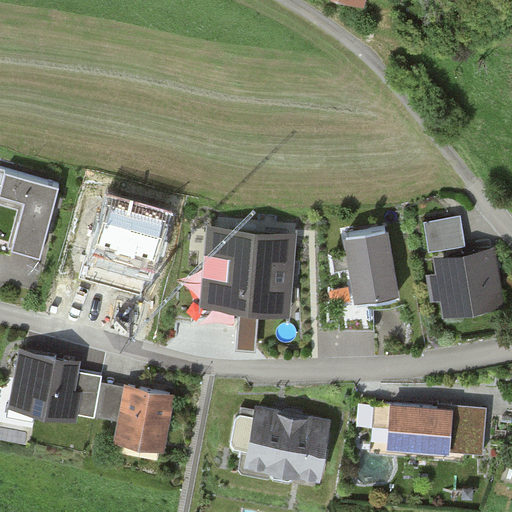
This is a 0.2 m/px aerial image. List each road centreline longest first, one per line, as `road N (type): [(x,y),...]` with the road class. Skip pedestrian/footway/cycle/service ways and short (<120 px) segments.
road 1 (residential): [(0,315),(214,371),(410,372),(511,353)]
road 2 (residential): [(511,236),(387,76),(284,0)]
